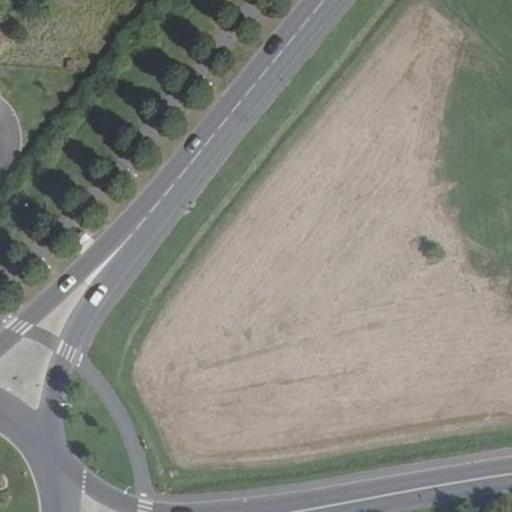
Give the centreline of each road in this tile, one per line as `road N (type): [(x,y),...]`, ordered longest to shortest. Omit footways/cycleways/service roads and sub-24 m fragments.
road 1 (secondary): [(43,448),(80,324),(157,201)]
road 2 (secondary): [(157,201),(323,0)]
road 3 (primary): [(299,511),(511,474)]
road 4 (secondary): [(157,201),(0,342)]
